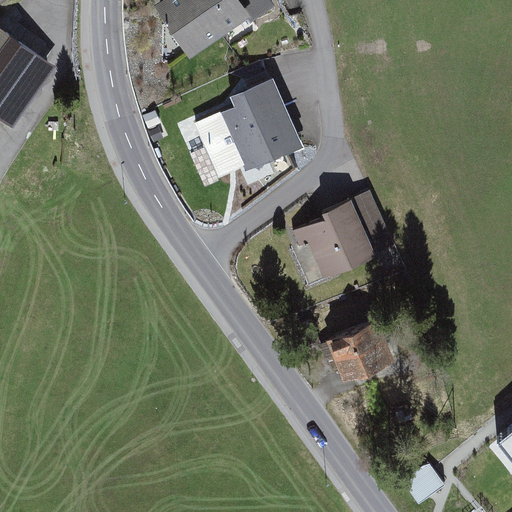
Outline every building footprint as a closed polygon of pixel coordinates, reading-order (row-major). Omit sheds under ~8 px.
[(177,0),(161,11),(180,40),(237,0),(177,0)] [(237,0),(180,40),(198,65),(256,24),(258,28),(280,13),(271,0),(237,0)] [(0,26),(0,122),(18,135),(63,70),(0,26)] [(309,156),(278,87),(238,105),(241,112),(203,129),(212,150),(233,140),(251,181),(309,156)] [(396,249),(375,196),(327,216),(331,225),(296,239),(303,255),(313,251),(327,287),(385,263),(382,255),(396,249)] [(401,372),(380,328),(334,349),(355,393),(401,372)] [(419,502),(445,483),(427,460),(402,479),(419,502)]
